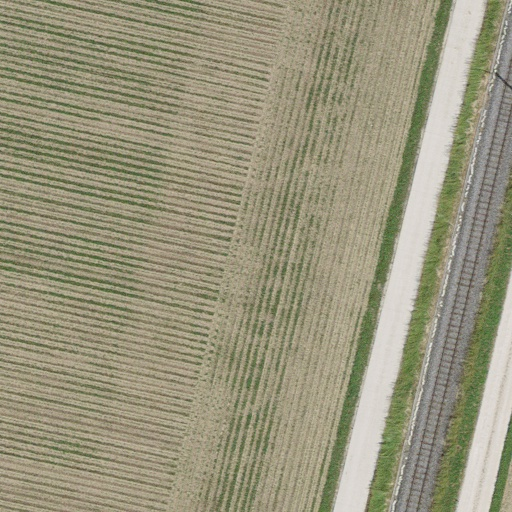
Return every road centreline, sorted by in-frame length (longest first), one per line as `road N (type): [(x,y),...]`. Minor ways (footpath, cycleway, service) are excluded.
road 1 (unclassified): [(469,0),(348,511)]
road 2 (track): [(511,355),(476,511)]
